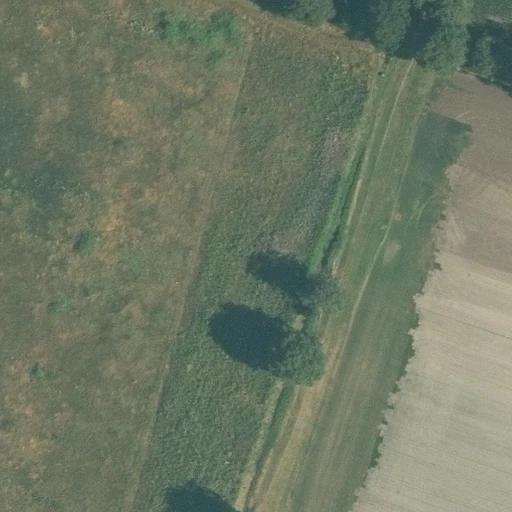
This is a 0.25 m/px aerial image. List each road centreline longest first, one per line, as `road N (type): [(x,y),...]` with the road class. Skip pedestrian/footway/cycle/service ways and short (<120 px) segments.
road 1 (unknown): [(450,0),(276,511)]
road 2 (track): [(262,511),(435,0)]
